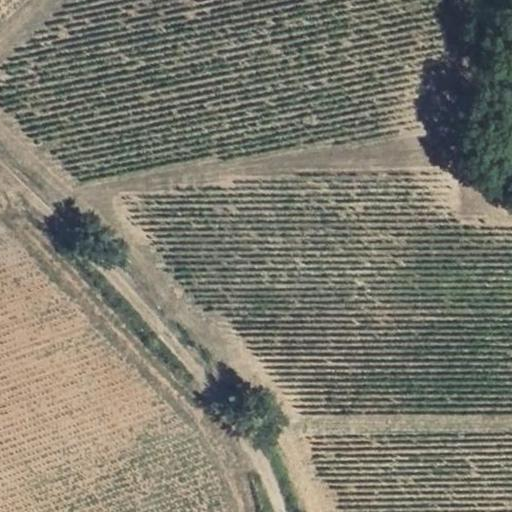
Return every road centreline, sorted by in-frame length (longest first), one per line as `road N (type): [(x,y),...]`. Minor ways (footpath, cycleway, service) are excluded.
road 1 (track): [(0,126),(108,223),(265,399),(312,511)]
road 2 (track): [(0,160),(178,343),(240,422),(284,511)]
